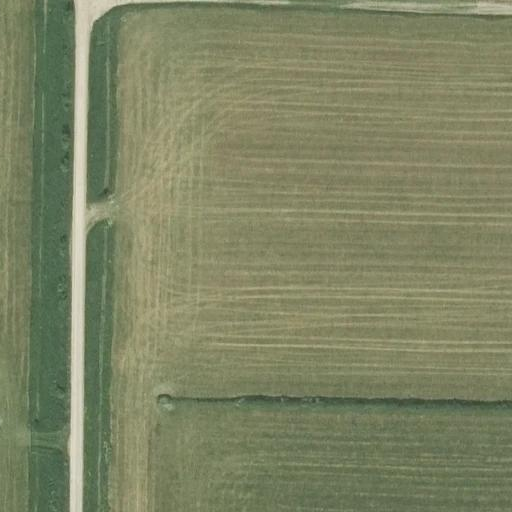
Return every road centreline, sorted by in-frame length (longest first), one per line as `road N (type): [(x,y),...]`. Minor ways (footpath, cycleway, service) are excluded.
road 1 (unclassified): [(73,511),(81,1)]
road 2 (track): [(511,10),(286,0)]
